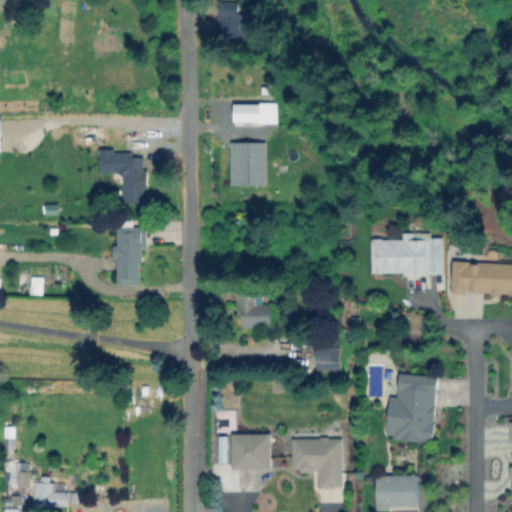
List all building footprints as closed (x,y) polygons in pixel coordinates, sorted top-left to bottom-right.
[(240,39),(240,0),(220,0),(219,38),(240,39)] [(271,98),(270,127),(257,127),(258,97),(271,98)] [(106,127),(105,145),(84,144),(84,127),(106,127)] [(265,141),(230,141),(229,184),(265,184),(265,141)] [(145,158),(145,201),(125,202),(125,147),(142,147),(142,158),(145,158)] [(288,165),(288,174),(279,174),(279,165),(288,165)] [(148,226),(148,248),(140,248),(140,285),(119,285),(119,226),(148,226)] [(416,233),(416,240),(434,240),(434,276),(374,275),(374,239),(406,240),(406,233),(416,233)] [(511,264),(511,293),(453,290),(456,260),(511,264)] [(272,307),(271,328),(247,328),(240,320),(240,295),(264,295),(264,307),(272,307)] [(342,342),(341,371),(319,371),(320,342),(342,342)] [(439,379),(434,443),(389,439),(392,398),(399,399),(401,376),(439,379)] [(272,437),(272,470),(234,470),(234,436),(272,437)] [(17,439),(17,451),(8,451),(8,439),(17,439)] [(344,440),(343,489),(320,489),(320,466),(312,466),(312,471),(295,471),(295,440),(344,440)] [(29,464),(29,487),(6,487),(6,473),(15,473),(16,464),(29,464)] [(51,477),(51,481),(54,481),(54,486),(62,486),(62,494),(68,494),(68,506),(54,506),(54,507),(36,507),(36,481),(43,481),(43,477),(51,477)] [(418,477),(418,508),(389,508),(389,511),(380,510),(380,477),(418,477)] [(85,493),(85,502),(72,502),(72,493),(85,493)] [(3,495),(4,505),(20,505),(20,495),(3,495)]
